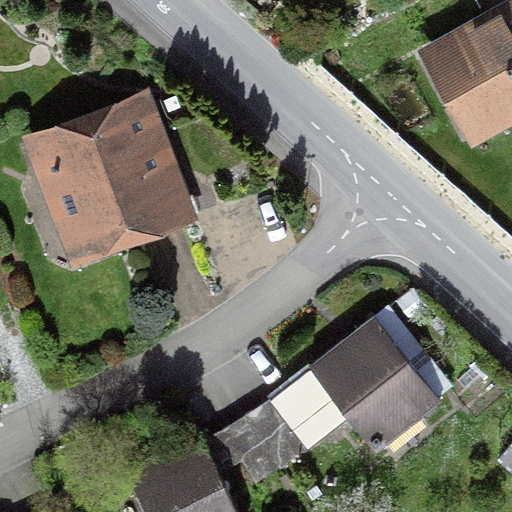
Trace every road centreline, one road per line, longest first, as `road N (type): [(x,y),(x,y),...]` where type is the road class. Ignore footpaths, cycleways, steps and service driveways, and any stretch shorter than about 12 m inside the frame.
road 1 (residential): [(396,200),(236,322),(0,444)]
road 2 (residential): [(175,0),(396,200)]
road 3 (residential): [(396,200),(511,300)]
